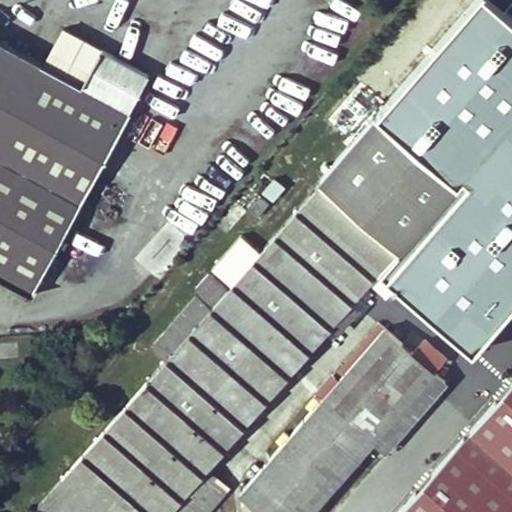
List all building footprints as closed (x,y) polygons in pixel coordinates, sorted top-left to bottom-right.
[(207,511),(230,486),(209,467),(382,272),(471,354),(511,307),(511,10),(509,8),(511,3),(511,0),(477,0),(360,134),(362,137),(230,287),(211,271),(198,285),(216,302),(212,306),(198,294),(153,343),(168,357),(36,508),(40,511),(207,511)] [(0,273),(34,292),(132,112),(104,97),(0,38),(0,273)] [(114,78),(104,97),(132,112),(142,92),(114,78)] [(385,328),(242,492),(264,511),(312,511),(374,441),(434,371),(385,328)] [(424,333),(415,344),(438,362),(447,351),(424,333)] [(447,382),(434,371),(374,441),(386,452),(447,382)] [(511,511),(511,382),(396,511),(511,511)]
